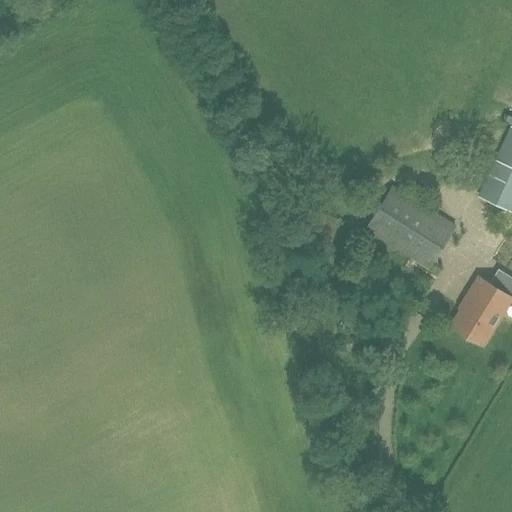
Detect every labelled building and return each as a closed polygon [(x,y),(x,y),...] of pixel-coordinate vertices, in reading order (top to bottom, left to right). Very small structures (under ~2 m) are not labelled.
[(447,152),(461,126),(451,122),(438,147),(447,152)] [(511,212),(511,209),(511,128),(479,197),(511,212)] [(454,227),(391,187),(365,230),(428,269),(454,227)] [(296,251),(323,261),(337,223),(310,213),(296,251)] [(511,281),(511,246),(497,273),(511,281)] [(510,299),(501,293),(478,279),(466,299),(468,300),(454,323),(484,341),(510,299)]
